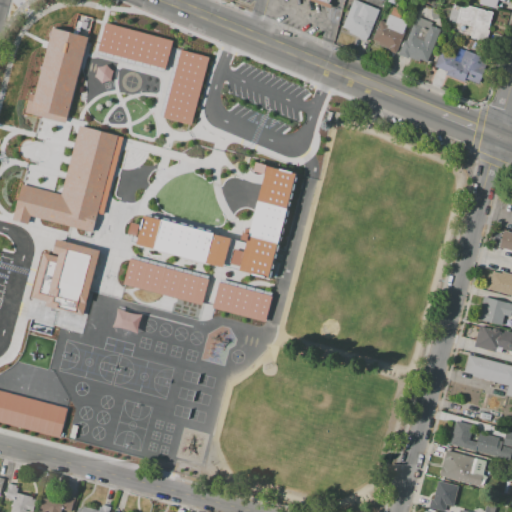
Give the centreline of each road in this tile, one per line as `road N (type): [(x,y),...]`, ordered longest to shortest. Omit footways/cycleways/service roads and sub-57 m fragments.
road 1 (residential): [(397,511),(511,69)]
road 2 (tertiary): [(166,0),(438,114)]
road 3 (residential): [(0,445),(244,511)]
